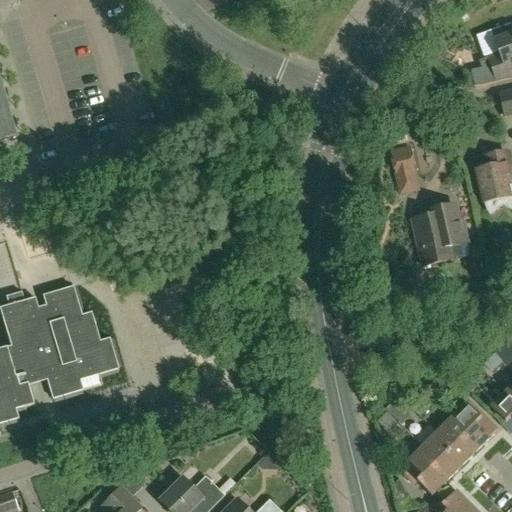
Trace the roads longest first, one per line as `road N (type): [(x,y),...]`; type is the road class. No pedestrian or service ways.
road 1 (tertiary): [(342,100),(318,193),(317,250),(366,511)]
road 2 (residential): [(342,100),(241,54),(174,0)]
road 3 (tertiary): [(413,0),(342,100)]
